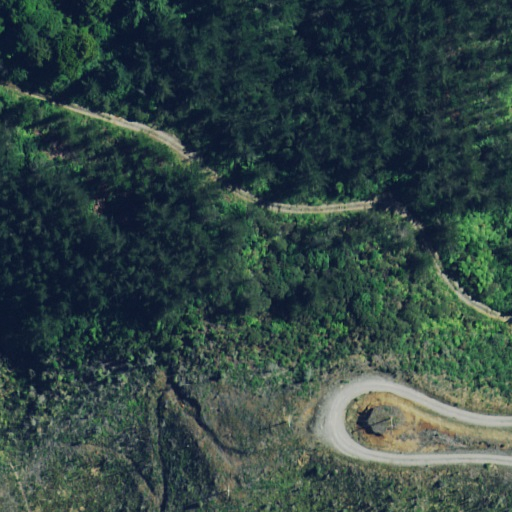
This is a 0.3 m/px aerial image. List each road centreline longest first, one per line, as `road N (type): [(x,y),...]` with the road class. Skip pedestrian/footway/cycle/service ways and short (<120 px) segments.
road 1 (track): [(511,273),(451,233),(362,148),(300,139),(183,98),(25,73),(0,59)]
road 2 (track): [(511,452),(353,442),(336,398),(366,360),(412,360),(477,387),(511,384)]
